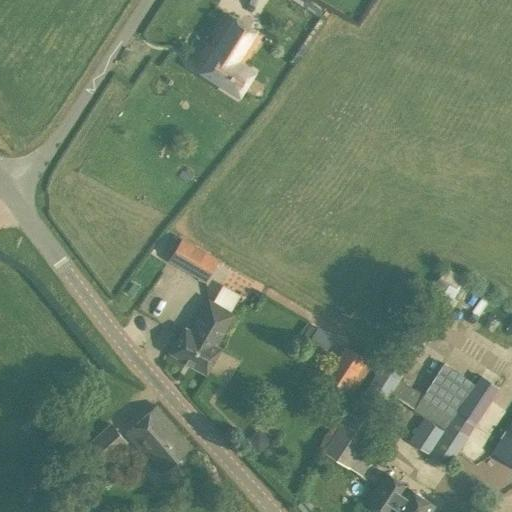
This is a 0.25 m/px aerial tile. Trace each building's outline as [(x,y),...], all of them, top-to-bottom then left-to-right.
[(252,72),(241,65),(260,35),(228,14),(209,45),(207,44),(193,65),(238,94),(252,72)] [(183,239),(171,260),(206,281),(219,260),(183,239)] [(366,426),(457,290),(437,278),(323,449),(347,466),(372,429),(366,426)] [(192,331),(187,328),(172,353),(207,374),(222,349),(217,346),(235,315),(210,300),(192,331)] [(334,338),(317,328),(310,339),(327,350),(334,338)] [(366,359),(344,345),(325,376),(346,390),(366,359)] [(440,428),(471,379),(444,362),(412,410),(423,418),(409,439),(449,465),(498,388),(478,376),(442,430),(440,428)] [(157,406),(126,432),(144,454),(146,452),(162,471),(191,446),(157,406)] [(511,421),(491,453),(511,465),(511,421)] [(83,448),(99,467),(126,442),(110,424),(83,448)] [(385,474),(366,503),(379,511),(432,511),(436,507),(385,474)] [(305,511),(313,505),(305,497),(296,505),(301,511),(305,511)]
